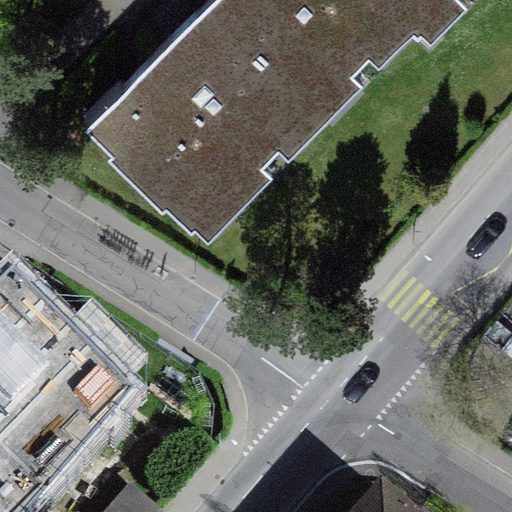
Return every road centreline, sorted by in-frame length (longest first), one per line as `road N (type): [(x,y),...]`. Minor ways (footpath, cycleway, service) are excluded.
road 1 (residential): [(0,191),(329,398)]
road 2 (residential): [(511,195),(329,398)]
road 3 (residential): [(329,398),(511,511)]
road 4 (residential): [(329,398),(230,511)]
